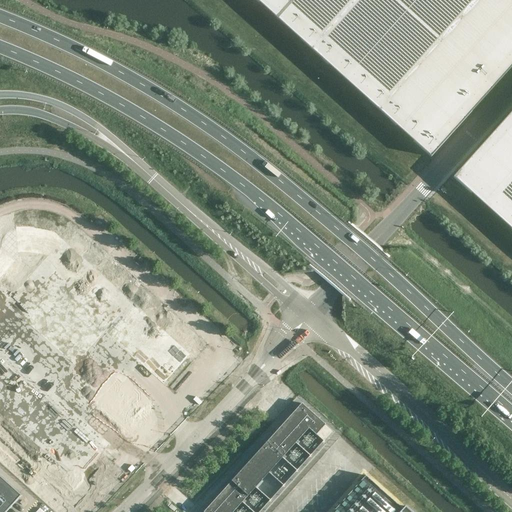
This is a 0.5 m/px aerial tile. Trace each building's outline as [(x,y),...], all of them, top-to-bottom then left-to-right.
[(511,0),(255,0),(431,157),(511,66),(511,0)] [(511,111),(453,177),(511,230),(511,111)] [(0,438),(67,495),(71,493),(113,443),(88,422),(139,362),(141,363),(168,385),(207,338),(74,226),(68,234),(46,226),(0,225),(0,438)] [(260,511),(324,441),(316,434),(325,425),(302,403),(203,511),(260,511)] [(418,511),(410,504),(400,495),(381,479),(345,446),(285,511),(284,511),(418,511)] [(0,494),(0,511),(5,511),(12,505),(0,494)]
